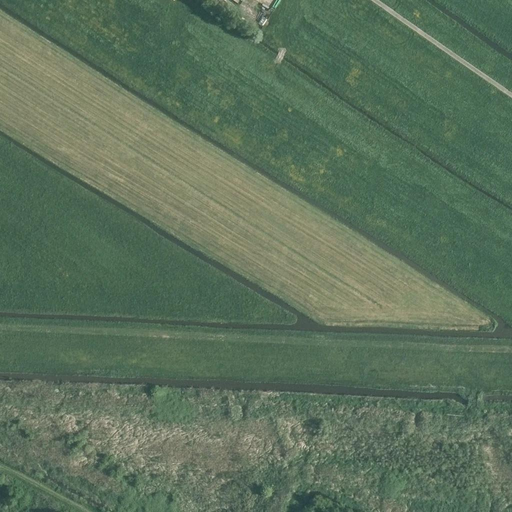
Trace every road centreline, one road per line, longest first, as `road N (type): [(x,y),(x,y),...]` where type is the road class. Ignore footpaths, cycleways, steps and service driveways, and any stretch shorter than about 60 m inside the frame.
road 1 (track): [(511,351),(0,328)]
road 2 (track): [(375,0),(511,93)]
